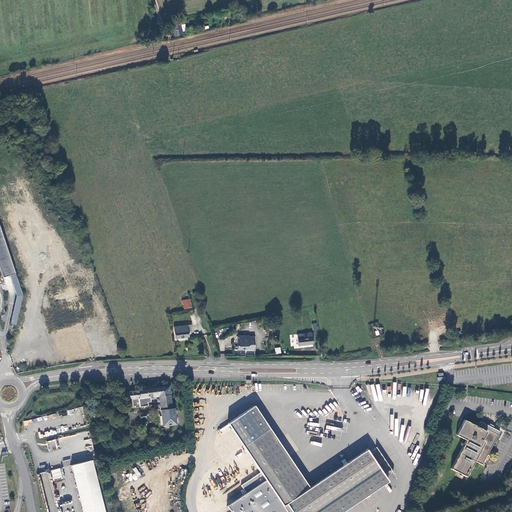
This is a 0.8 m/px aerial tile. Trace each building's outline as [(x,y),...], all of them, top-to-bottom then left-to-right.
[(172,24),(174,36),(181,34),(178,23),(172,24)] [(15,273),(0,228),(0,267),(3,277),(6,276),(9,275),(15,273)] [(15,273),(9,275),(17,296),(10,324),(16,326),(23,295),(15,273)] [(75,293),(78,301),(41,311),(47,331),(95,317),(87,289),(75,293)] [(189,307),(188,299),(180,300),(181,309),(189,307)] [(187,325),(173,327),(174,338),(188,336),(187,331),(187,325)] [(311,332),(302,334),(303,339),(297,340),(298,346),(313,343),(311,332)] [(254,349),(254,337),(248,337),(248,343),(241,343),(241,336),(237,336),(237,349),(254,349)] [(134,407),(149,406),(148,402),(152,402),(151,397),(160,396),(163,423),(177,422),(175,408),(173,408),(170,386),(148,389),(145,389),(139,390),(126,392),(128,408),(134,407)] [(340,511),(387,481),(366,449),(309,488),(253,406),(226,424),(259,472),(241,485),(245,493),(227,505),(231,511),(340,511)] [(482,465),(500,431),(493,427),(493,426),(490,424),(489,425),(480,421),(478,425),(477,426),(464,420),(457,435),(466,440),(451,468),(467,477),(475,461),(482,465)] [(134,437),(145,435),(143,423),(132,425),(134,437)] [(49,451),(57,449),(56,440),(48,441),(49,451)] [(79,463),(73,465),(75,472),(93,467),(92,460),(80,463),(79,463)] [(73,465),(71,465),(82,511),(104,511),(93,467),(75,472),(73,465)] [(60,468),(51,470),(53,481),(63,479),(60,468)]
